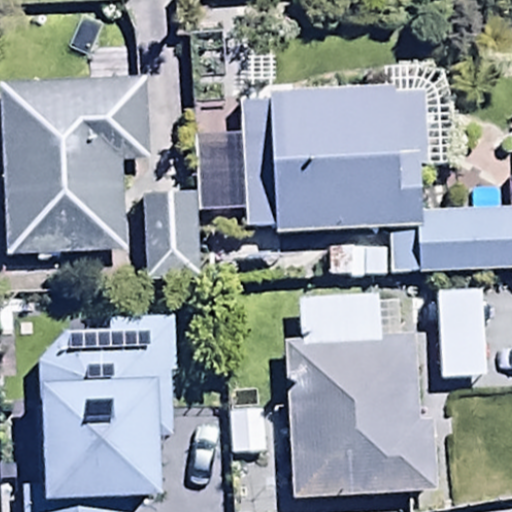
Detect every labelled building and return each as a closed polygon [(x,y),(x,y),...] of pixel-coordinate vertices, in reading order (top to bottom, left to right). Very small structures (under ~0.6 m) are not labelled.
[(265,240),(385,237),(386,281),(511,279),(511,216),(420,218),(419,173),(441,173),(439,69),(384,70),(384,95),(261,97),(261,103),(234,104),(236,233),(265,233),(265,240)] [(142,83),(0,88),(0,218),(1,260),(117,256),(115,173),(145,172),(142,83)] [(189,201),(136,203),(140,285),(192,282),(189,201)] [(476,297),(432,298),(434,388),(478,386),(476,297)] [(293,347),(278,347),(284,507),(429,501),(426,427),(412,427),(408,342),(392,343),(391,308),(373,309),(373,301),(291,304),(293,347)] [(61,324),(32,365),(35,497),(16,497),(16,511),(125,511),(126,507),(153,506),(152,446),(170,446),(166,321),(61,324)]
